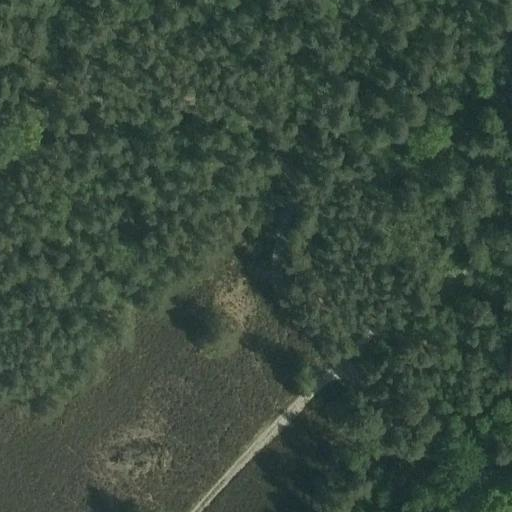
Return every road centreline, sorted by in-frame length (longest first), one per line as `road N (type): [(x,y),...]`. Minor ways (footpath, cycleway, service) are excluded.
road 1 (unknown): [(0,155),(49,116),(224,99),(264,111),(288,149),(282,245),(293,297),(327,353),(394,431),(469,468),(511,440)]
road 2 (track): [(511,241),(327,353),(190,511)]
